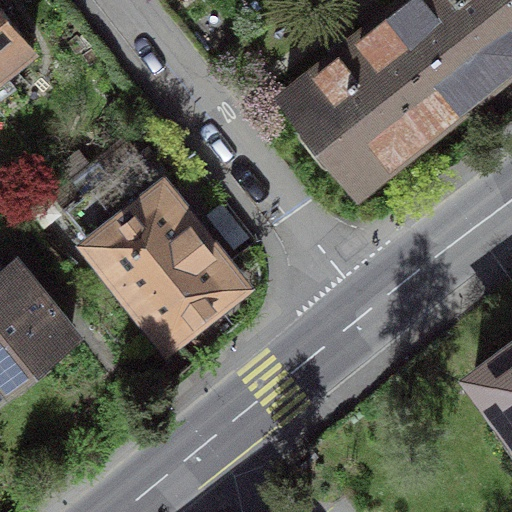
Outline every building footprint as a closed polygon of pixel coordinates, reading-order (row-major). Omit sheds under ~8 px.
[(511,0),(403,0),(388,12),(460,103),(483,85),(477,77),(511,49),(511,0)] [(0,96),(16,85),(4,70),(33,47),(0,5),(0,96)] [(460,103),(388,12),(341,50),(284,95),(356,187),(389,160),(382,152),(430,114),(437,122),(460,103)] [(54,189),(52,190),(168,337),(239,281),(223,261),(180,206),(122,133),(54,189)] [(0,388),(72,330),(44,295),(15,260),(0,271),(0,388)] [(511,348),(473,377),(500,413),(509,407),(511,410),(511,348)]
